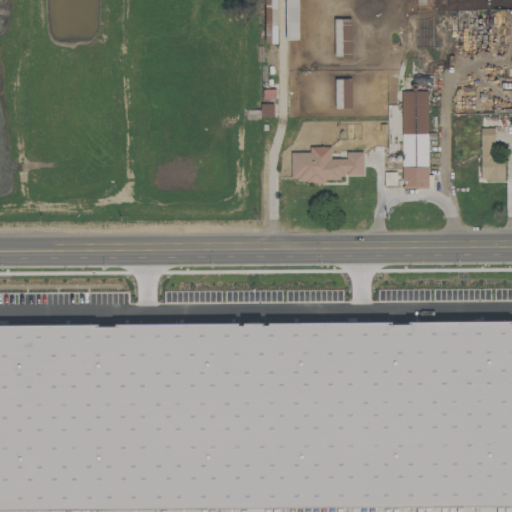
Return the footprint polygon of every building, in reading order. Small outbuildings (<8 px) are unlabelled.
[(264,0),(265,41),(298,41),(297,0),(264,0)] [(349,19),(333,19),(334,56),(350,56),(349,19)] [(351,108),(350,78),(333,79),(335,109),(351,108)] [(425,91),(400,91),(401,188),(427,188),(425,91)] [(272,117),(272,104),(260,103),(259,117),(272,117)] [(493,128),(480,128),(478,180),(503,180),(503,158),(489,157),(489,142),(492,142),(493,128)] [(362,177),(362,151),(346,151),(346,158),(330,158),(330,147),(309,147),(309,153),(290,153),(290,182),(324,182),(324,177),(362,177)] [(395,173),(384,173),(383,185),(395,185),(395,173)]
